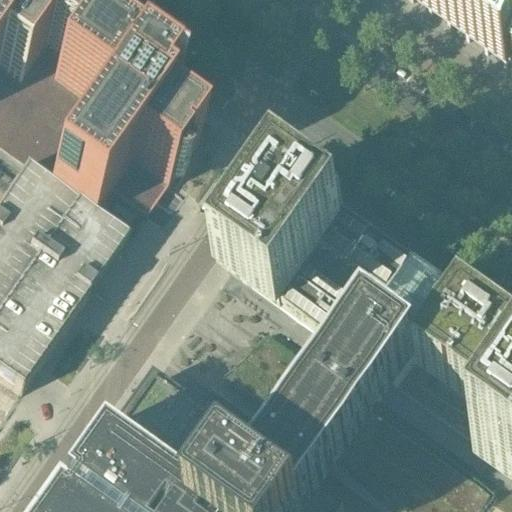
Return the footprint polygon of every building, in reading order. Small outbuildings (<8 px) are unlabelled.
[(21,0),(0,0),(0,146),(54,184),(48,193),(52,195),(92,224),(110,198),(145,223),(146,222),(156,208),(167,192),(197,149),(161,124),(154,119),(166,103),(172,107),(173,106),(135,80),(85,45),(65,30),(21,0)] [(511,0),(411,0),(409,4),(506,72),(510,67),(511,67),(511,0)] [(117,262),(119,259),(126,249),(127,248),(125,247),(99,229),(92,224),(52,195),(48,193),(54,184),(0,146),(0,158),(24,176),(16,187),(13,192),(7,200),(0,210),(0,385),(20,400),(94,295),(96,292),(117,262)] [(511,345),(461,309),(339,223),(296,193),(275,178),(210,270),(219,276),(214,282),(205,295),(269,341),(279,327),(283,321),(299,332),(347,361),(397,398),(472,451),(481,457),(475,466),(469,475),(511,505),(511,345)] [(63,511),(332,511),(322,505),(343,474),(397,398),(347,361),(292,438),(271,469),(161,390),(155,386),(122,433),(118,438),(124,442),(118,451),(112,447),(75,499),(80,503),(79,505),(75,510),(74,511),(72,511),(67,507),(63,511)]
